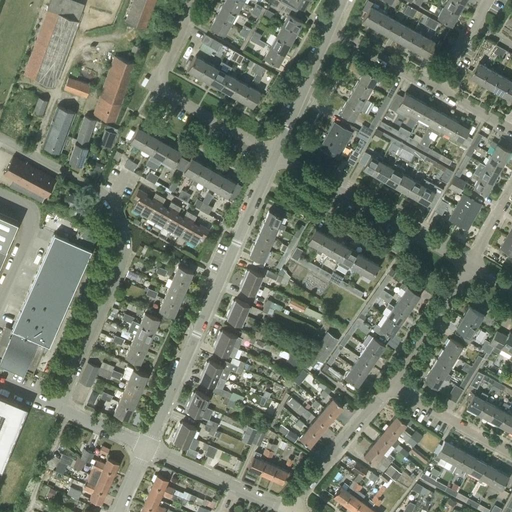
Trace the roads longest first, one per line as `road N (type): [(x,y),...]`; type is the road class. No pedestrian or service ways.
road 1 (unclassified): [(58,408),(123,254),(123,234),(109,199),(0,136)]
road 2 (residential): [(146,448),(272,156)]
road 3 (residential): [(272,156),(156,88),(190,0)]
road 4 (residential): [(468,263),(272,156)]
road 5 (residential): [(292,511),(146,448)]
road 6 (residential): [(292,511),(390,388)]
road 7 (residential): [(390,388),(468,263)]
road 8 (residential): [(272,156),(330,29)]
road 9 (residential): [(511,454),(390,388)]
road 10 (unclassified): [(0,194),(31,217),(0,295)]
road 11 (residential): [(434,89),(330,29)]
